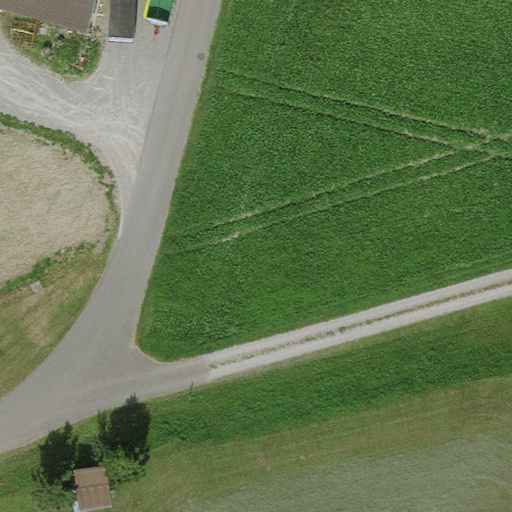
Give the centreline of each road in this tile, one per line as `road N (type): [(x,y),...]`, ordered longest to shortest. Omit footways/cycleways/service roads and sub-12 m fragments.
road 1 (unclassified): [(207,0),(137,274),(51,411),(0,440)]
road 2 (track): [(511,285),(51,411)]
